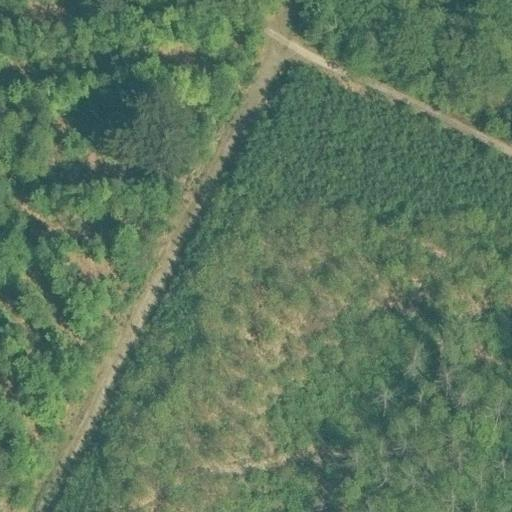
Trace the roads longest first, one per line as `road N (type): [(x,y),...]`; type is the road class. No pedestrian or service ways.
road 1 (track): [(283,40),(41,511)]
road 2 (track): [(511,158),(283,40)]
